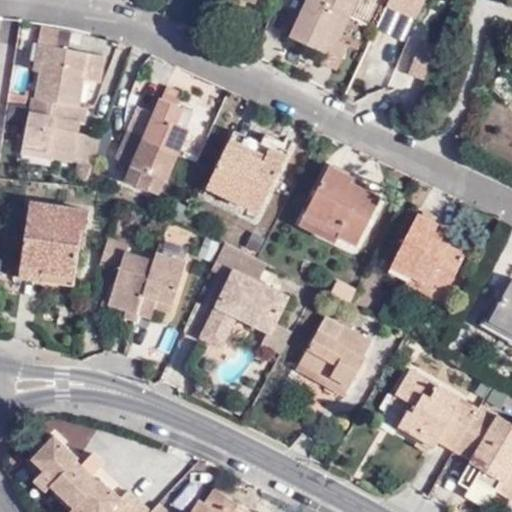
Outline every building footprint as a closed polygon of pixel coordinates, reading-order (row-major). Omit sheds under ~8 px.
[(341,14),(346,16),(353,0),(314,0),(314,1),(312,0),(306,0),(291,36),(298,39),(311,45),(324,51),(320,61),(336,68),(346,43),(336,38),(331,36),(341,14)] [(390,0),(389,4),(401,9),(405,0),(390,0)] [(405,0),(401,9),(418,16),(424,0),(405,0)] [(336,38),(346,16),(341,14),(331,36),(336,38)] [(71,33),(41,27),(38,45),(68,51),(71,33)] [(308,50),(311,45),(298,39),(296,44),(308,50)] [(426,78),(439,48),(422,40),(409,71),(426,78)] [(68,51),(38,45),(36,45),(31,72),(39,73),(35,99),(32,99),(23,145),(55,150),(54,157),(73,161),(78,134),(80,123),(83,124),(86,108),(77,107),(81,80),(98,83),(102,57),(68,51)] [(157,98),(172,105),(177,93),(163,86),(157,98)] [(176,107),(172,105),(157,98),(155,97),(149,113),(139,108),(114,159),(127,165),(121,180),(144,191),(151,177),(161,181),(163,182),(188,130),(185,129),(170,122),(176,107)] [(191,114),(176,107),(170,122),(185,129),(191,114)] [(235,129),(230,141),(265,159),(271,145),(282,150),(285,143),(266,133),(263,142),(235,129)] [(100,138),(78,134),(73,161),(78,161),(92,163),(100,138)] [(265,159),(230,141),(208,187),(260,212),(288,154),(282,150),(271,145),(265,159)] [(55,150),(23,145),(22,155),(53,160),(54,157),(55,150)] [(86,181),(92,163),(78,161),(78,173),(81,178),(86,181)] [(342,230),(340,234),(358,242),(381,196),(351,182),(353,177),(330,165),(307,213),(342,230)] [(151,177),(144,191),(154,195),(161,181),(151,177)] [(28,201),(19,264),(40,267),(39,272),(41,271),(72,276),(76,247),(82,248),(86,209),(28,201)] [(336,243),(340,234),(342,230),(307,213),(301,225),(336,243)] [(433,236),(437,226),(439,223),(418,213),(391,270),(409,279),(407,284),(441,301),(465,252),(442,241),(433,236)] [(446,231),(437,226),(433,236),(442,241),(446,231)] [(155,299),(171,304),(185,262),(156,252),(154,260),(126,251),(128,244),(108,236),(100,263),(119,270),(107,303),(125,309),(136,313),(150,318),(153,307),(155,299)] [(212,262),(217,244),(204,239),(198,257),(212,262)] [(229,290),(224,288),(202,338),(219,345),(227,328),(229,329),(235,316),(267,331),(260,345),(279,354),(290,331),(272,323),(285,297),(255,283),(264,265),(222,245),(210,271),(228,280),(231,273),(236,275),(229,290)] [(40,267),(19,264),(18,278),(41,282),(40,280),(41,271),(39,272),(40,267)] [(41,271),(40,280),(72,284),(72,276),(41,271)] [(228,280),(224,288),(229,290),(236,275),(231,273),(228,280)] [(511,278),(490,321),(511,333),(511,278)] [(349,305),(355,292),(336,283),(330,296),(349,305)] [(169,312),(171,304),(155,299),(153,307),(169,312)] [(136,313),(125,309),(123,316),(134,320),(136,313)] [(331,374),(348,384),(355,373),(360,363),(364,356),(363,355),(370,341),(325,315),(298,363),(328,380),(331,374)] [(343,393),(348,384),(331,374),(328,380),(298,363),(296,367),(343,393)] [(360,363),(355,373),(360,376),(365,366),(360,363)] [(454,449),(477,408),(409,369),(392,399),(403,406),(390,426),(431,450),(437,439),(454,449)] [(403,406),(392,399),(380,420),(390,426),(403,406)] [(466,495),(487,507),(497,490),(511,498),(511,421),(511,422),(480,404),(477,408),(454,449),(471,459),(472,460),(475,455),(485,461),(482,466),(466,495)] [(147,511),(149,511),(127,491),(121,498),(100,478),(99,480),(94,486),(71,464),(76,459),(78,457),(55,434),(33,457),(45,468),(55,478),(52,484),(74,504),(79,500),(91,511),(147,511)] [(459,482),(464,485),(477,462),(482,466),(485,461),(475,455),(472,460),(471,459),(459,482)] [(94,486),(99,480),(76,459),(71,464),(94,486)] [(55,478),(45,468),(35,479),(46,489),(52,484),(55,478)] [(237,511),(234,509),(238,503),(214,488),(203,503),(199,500),(191,511),(237,511)] [(71,511),(91,511),(79,500),(74,504),(69,510),(71,511)] [(167,511),(157,502),(149,511),(147,511),(167,511)] [(244,511),(247,508),(238,503),(234,509),(237,511),(244,511)]
